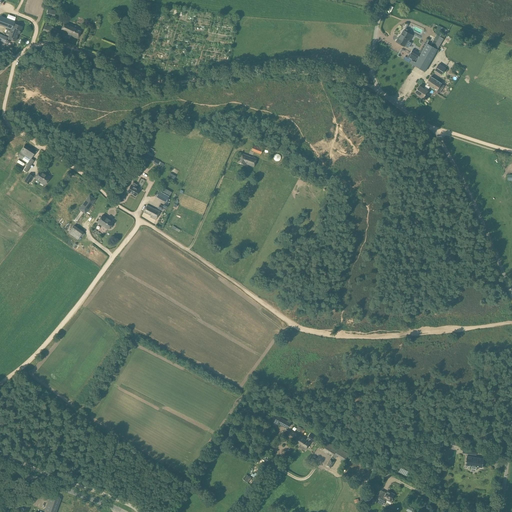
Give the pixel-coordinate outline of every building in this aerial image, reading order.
[(56,11),(48,9),(46,17),(54,18),(56,11)] [(0,24),(13,30),(12,31),(12,32),(18,34),(19,34),(22,27),(14,24),(15,21),(0,16),(0,24)] [(81,28),(65,21),(61,31),(65,33),(66,32),(68,33),(68,34),(77,38),(81,28)] [(403,30),(399,39),(397,39),(396,41),(397,42),(404,46),(408,48),(411,43),(407,41),(408,40),(409,41),(412,35),(408,33),(409,31),(405,29),(404,31),(403,30)] [(15,41),(18,34),(12,32),(12,31),(11,31),(8,39),(15,41)] [(411,54),(408,58),(412,60),(410,63),(414,66),(421,54),(431,61),(438,49),(434,47),(431,45),(427,43),(429,40),(426,39),(418,53),(413,50),(411,54)] [(421,54),(414,66),(425,72),(431,61),(421,54)] [(446,68),(439,64),(434,71),(441,75),(446,68)] [(426,84),(430,87),(437,92),(442,85),(431,77),(426,84)] [(427,91),(430,87),(426,84),(423,89),(420,86),(415,93),(423,98),(428,92),(427,91)] [(25,145),(17,157),(28,163),(31,159),(35,152),(32,149),(25,145)] [(264,147),(260,145),(258,147),(254,145),(251,150),(261,154),(263,149),(264,147)] [(153,157),(155,154),(148,151),(146,154),(145,153),(143,157),(153,162),(155,158),(153,157)] [(257,159),(243,153),(240,163),(245,165),(246,163),(254,167),(257,159)] [(146,164),(141,162),(134,174),(140,176),(146,164)] [(50,177),(40,170),(35,178),(45,184),(50,177)] [(33,176),(29,174),(25,181),(29,183),(33,176)] [(136,183),(133,182),(132,185),(131,185),(128,191),(136,196),(139,189),(134,186),(136,183)] [(159,191),(155,197),(166,203),(166,202),(168,203),(169,202),(167,201),(169,196),(162,193),(159,191)] [(89,195),(79,209),(85,213),(95,200),(89,195)] [(160,212),(147,205),(144,212),(151,215),(150,217),(156,220),(160,212)] [(106,218),(102,215),(98,222),(105,227),(106,227),(108,229),(113,222),(107,217),(106,218)] [(69,234),(80,240),(84,231),(74,225),(69,234)] [(291,423),(281,418),(282,418),(277,415),(273,422),(278,424),(287,428),(287,427),(288,427),(291,423)] [(291,430),(290,432),(286,429),(283,434),(287,436),(286,438),(294,442),(298,435),(291,430)] [(317,438),(310,433),(307,439),(302,436),(301,437),(298,435),(294,442),(299,445),(299,447),(305,451),(311,442),(309,441),(310,440),(314,443),(317,438)] [(338,449),(326,441),(320,449),(332,457),(335,454),(345,461),(348,455),(338,449)] [(482,468),(483,458),(467,456),(466,465),(471,466),(471,469),(476,469),(476,467),(482,468)] [(335,461),(330,459),(326,466),(331,469),(335,461)] [(400,466),(397,472),(407,477),(409,471),(400,466)] [(247,474),(244,478),(250,483),(254,480),(247,474)] [(388,491),(387,493),(384,497),(381,496),(380,498),(379,497),(377,502),(382,505),(386,498),(388,499),(387,500),(391,503),(393,499),(395,495),(388,491)] [(55,511),(61,498),(51,495),(45,511),(47,511),(46,511),(55,511)]
